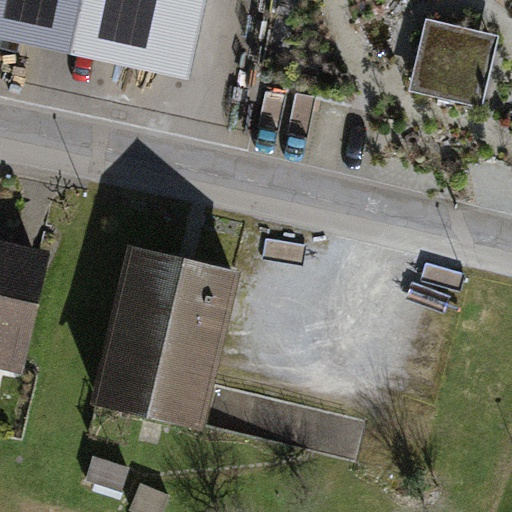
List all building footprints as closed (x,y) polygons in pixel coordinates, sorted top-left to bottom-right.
[(0,0),(0,44),(191,85),(208,0),(0,0)] [(501,38),(427,20),(410,91),(483,109),(501,38)] [(234,274),(134,251),(98,402),(198,425),(234,274)] [(0,363),(14,367),(38,261),(0,252),(0,363)] [(94,457),(87,482),(125,493),(132,469),(94,457)] [(141,484),(129,511),(164,511),(171,497),(141,484)]
